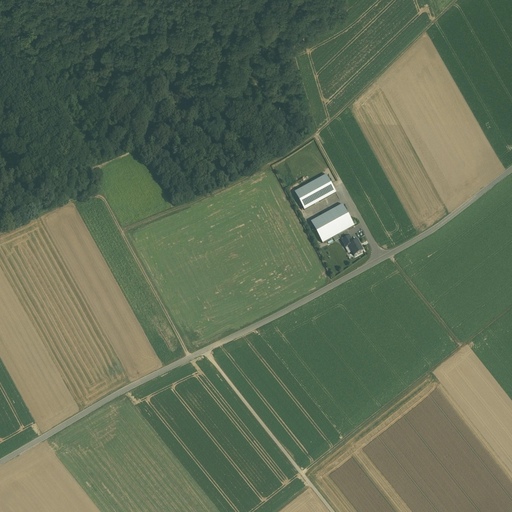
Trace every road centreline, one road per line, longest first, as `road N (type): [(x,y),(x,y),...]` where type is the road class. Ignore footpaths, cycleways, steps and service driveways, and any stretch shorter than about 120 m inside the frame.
road 1 (track): [(314,136),(240,181),(122,230),(189,357)]
road 2 (secondary): [(204,350),(378,261),(511,169)]
road 3 (track): [(302,473),(511,306)]
road 4 (track): [(454,0),(314,136),(334,172)]
road 5 (secondary): [(0,462),(204,350)]
road 6 (unclassified): [(332,511),(204,350)]
road 7 (track): [(122,230),(101,196),(73,200),(0,234)]
